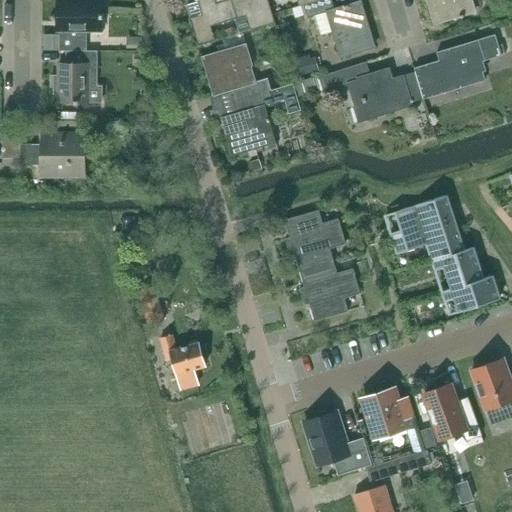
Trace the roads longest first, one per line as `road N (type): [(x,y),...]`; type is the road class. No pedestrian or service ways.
road 1 (unclassified): [(272,400),(153,0)]
road 2 (residential): [(272,400),(511,324)]
